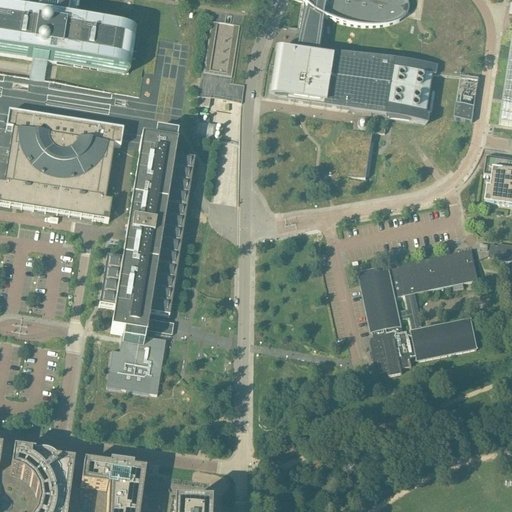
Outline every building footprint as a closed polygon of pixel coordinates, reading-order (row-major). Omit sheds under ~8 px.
[(75,27),(78,0),(18,0),(16,17),(0,14),(0,57),(33,63),(37,63),(57,66),(123,77),(123,76),(127,77),(129,62),(126,61),(126,57),(127,53),(130,53),(133,38),(130,38),(130,35),(75,27)] [(282,70),(278,101),(288,102),(299,104),(305,105),(328,108),(352,112),(352,114),(351,115),(373,118),(385,120),(387,120),(393,121),(394,121),(411,124),(425,126),(426,121),(427,117),(426,117),(427,114),(433,76),(435,76),(436,67),(396,63),(380,61),(355,59),(360,60),(359,64),(319,58),(325,20),(334,24),(343,26),(356,29),(370,29),(385,28),(388,27),(390,27),(393,26),(395,25),(397,24),(400,23),(399,22),(398,22),(399,18),(400,12),(401,0),(302,0),(303,1),(304,2),(304,3),(303,3),(303,4),(298,31),(298,32),(298,34),(297,38),(296,38),(296,39),(295,39),(295,40),(295,41),(295,42),(296,43),(296,44),(297,44),(298,44),(298,45),(299,45),(300,45),(297,55),(293,55),(285,53),(282,70)] [(509,18),(511,18),(511,41),(499,124),(511,126),(511,7),(509,18)] [(197,98),(200,99),(210,100),(242,106),(242,98),(244,87),(233,85),(230,84),(231,78),(239,27),(212,23),(203,74),(202,80),(200,80),(197,98)] [(209,109),(210,100),(200,99),(199,108),(209,109)] [(455,115),(454,122),(472,124),(475,110),(474,110),(456,107),(455,115)] [(323,117),(347,122),(348,116),(324,112),(323,117)] [(4,182),(0,181),(0,208),(108,226),(111,205),(104,204),(114,149),(120,149),(123,130),(39,118),(38,119),(34,119),(34,118),(8,113),(7,119),(5,119),(4,120),(3,121),(3,122),(3,123),(3,124),(5,126),(6,126),(5,132),(12,133),(4,182)] [(194,139),(221,144),(221,142),(221,139),(223,128),(196,123),(194,139)] [(335,134),(328,180),(330,181),(329,184),(334,184),(335,184),(335,181),(337,182),(338,176),(347,177),(347,178),(365,181),(366,178),(366,177),(373,134),(354,131),(336,128),(336,129),(335,134)] [(146,333),(171,337),(172,332),(173,326),(148,322),(149,318),(148,318),(148,316),(169,320),(170,311),(189,193),(194,162),(174,159),(175,149),(176,149),(176,147),(175,147),(176,138),(165,136),(155,135),(153,145),(140,143),(125,242),(123,251),(122,264),(106,261),(98,310),(114,312),(112,323),(111,329),(110,336),(121,337),(118,354),(112,353),(106,390),(157,398),(161,371),(165,347),(165,343),(145,340),(145,337),(146,333)] [(490,188),(487,188),(485,205),(511,208),(511,161),(486,158),(484,177),(492,178),(490,188)] [(511,248),(498,247),(498,248),(490,247),(488,260),(496,261),(496,262),(511,264),(511,267),(511,248)] [(417,363),(418,365),(477,352),(473,335),(471,322),(419,332),(411,297),(478,283),(472,253),(398,268),(399,271),(389,273),(388,270),(358,276),(360,286),(371,336),(373,336),(374,341),(370,342),(377,372),(378,376),(388,374),(389,379),(402,376),(401,371),(412,369),(411,364),(417,363)] [(0,511),(207,511),(209,483),(171,478),(144,475),(142,475),(132,473),(132,469),(109,466),(108,470),(83,467),(73,465),(54,463),(53,462),(52,461),(51,460),(50,459),(48,458),(47,458),(46,457),(44,457),(43,457),(42,456),(40,456),(39,456),(37,457),(36,457),(35,458),(33,458),(32,459),(31,460),(12,457),(0,455),(0,511)]
